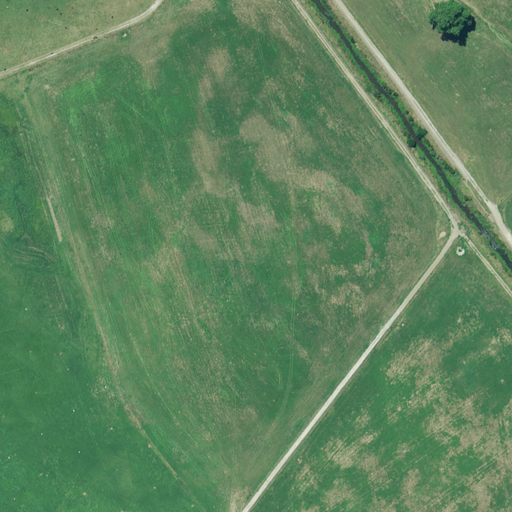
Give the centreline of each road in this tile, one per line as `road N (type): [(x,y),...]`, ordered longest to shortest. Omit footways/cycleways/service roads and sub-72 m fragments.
road 1 (track): [(511,303),(292,0)]
road 2 (track): [(244,511),(457,234)]
road 3 (track): [(511,227),(341,0)]
road 4 (track): [(159,0),(103,36),(0,74)]
